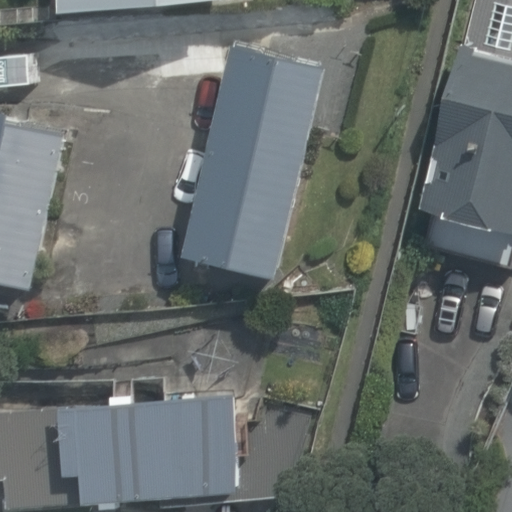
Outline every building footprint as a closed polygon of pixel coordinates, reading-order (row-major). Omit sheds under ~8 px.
[(44,0),(46,16),(230,2),(229,0),(44,0)] [(511,53),(461,41),(421,208),(511,229),(511,53)] [(328,66),(228,45),(183,257),(284,278),(328,66)] [(67,131),(0,116),(0,283),(32,290),(67,131)] [(232,395),(58,407),(62,476),(85,475),(87,501),(238,491),(232,395)]
